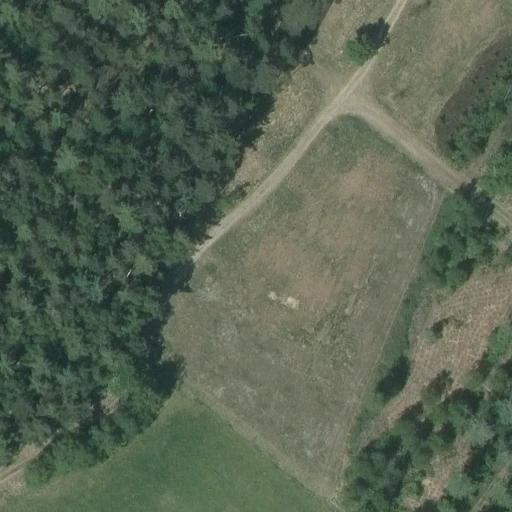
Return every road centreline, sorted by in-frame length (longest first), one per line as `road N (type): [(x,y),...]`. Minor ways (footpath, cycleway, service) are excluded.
road 1 (track): [(0,482),(115,406),(179,272),(346,94),(403,0)]
road 2 (track): [(346,94),(511,228)]
road 3 (track): [(346,94),(221,0)]
